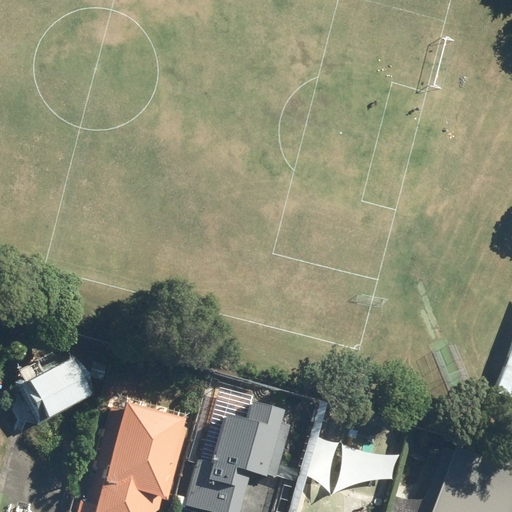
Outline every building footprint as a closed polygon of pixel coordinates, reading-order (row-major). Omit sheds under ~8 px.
[(511,401),(511,321),(486,392),(511,401)] [(93,391),(91,380),(90,369),(82,361),(74,353),(17,383),(37,421),(93,391)] [(186,414),(127,397),(124,407),(111,404),(94,465),(98,466),(89,499),(81,497),(77,511),(150,511),(160,506),(186,414)] [(224,511),(239,511),(250,470),(267,474),(284,405),(272,402),(253,398),(249,414),(226,409),(214,460),(197,457),(186,503),(224,511)] [(418,511),(511,511),(511,463),(455,442),(453,448),(443,447),(418,511)]
